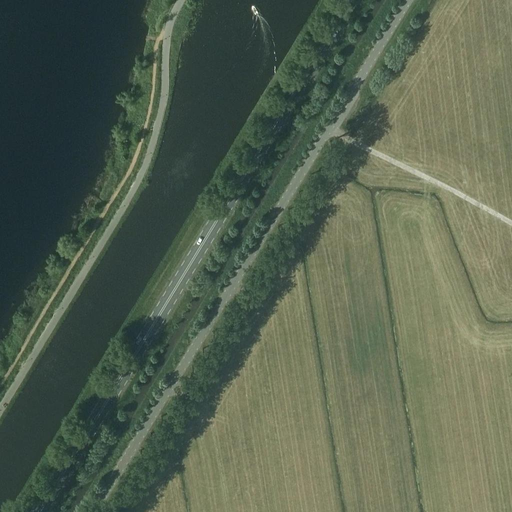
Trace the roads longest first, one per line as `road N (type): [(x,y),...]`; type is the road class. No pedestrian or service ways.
road 1 (primary): [(40,511),(353,0)]
road 2 (unclassified): [(95,511),(407,0)]
road 3 (track): [(511,225),(329,127)]
